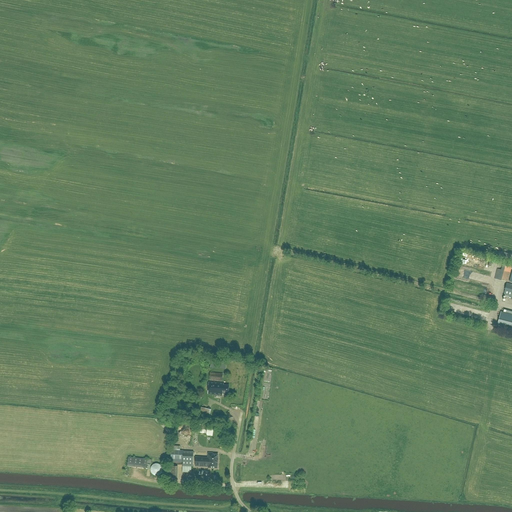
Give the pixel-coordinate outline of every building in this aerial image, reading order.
[(508,282),(510,273),(511,265),(511,264),(503,262),(501,270),(497,269),(494,279),(508,282)] [(511,314),(501,312),(497,329),(511,332),(511,314)] [(222,381),(223,374),(210,373),(209,380),(222,381)] [(209,382),(208,394),(223,395),(223,393),(228,394),(229,386),(223,385),(224,384),(209,382)] [(193,466),(193,452),(193,451),(180,450),(180,446),(173,446),(173,450),(171,452),(171,461),(183,462),(182,472),(191,472),(191,466),(193,466)] [(208,459),(196,458),(195,466),(208,466),(208,468),(217,468),(218,455),(213,454),(213,453),(208,453),(208,459)] [(129,457),(127,466),(146,468),(147,459),(129,457)] [(162,472),(163,470),(162,468),(162,466),(160,465),(159,464),(157,464),(155,464),(153,465),(152,466),(151,468),(151,470),(151,471),(152,473),(153,474),(154,475),(156,476),(158,475),(160,475),(161,473),(162,472)] [(169,466),(169,478),(177,478),(177,466),(169,466)]
